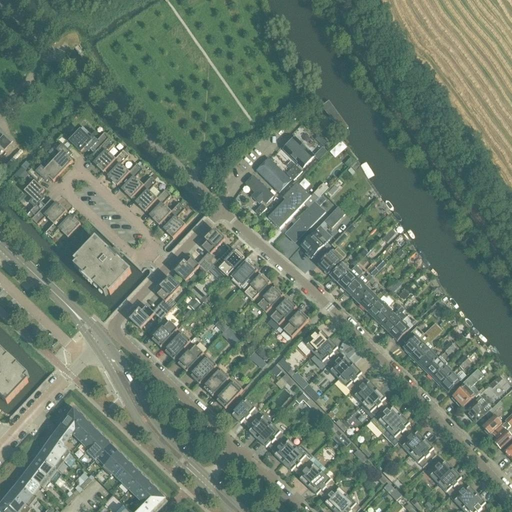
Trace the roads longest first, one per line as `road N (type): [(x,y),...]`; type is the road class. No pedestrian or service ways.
road 1 (residential): [(511,499),(328,307),(221,210)]
road 2 (residential): [(237,448),(111,327),(221,210)]
road 3 (tertiary): [(511,267),(375,75),(342,0)]
road 4 (unclassified): [(191,180),(6,0)]
road 5 (secondary): [(202,485),(160,444),(99,339)]
road 6 (residential): [(0,450),(99,339)]
road 7 (secondary): [(99,339),(0,245)]
